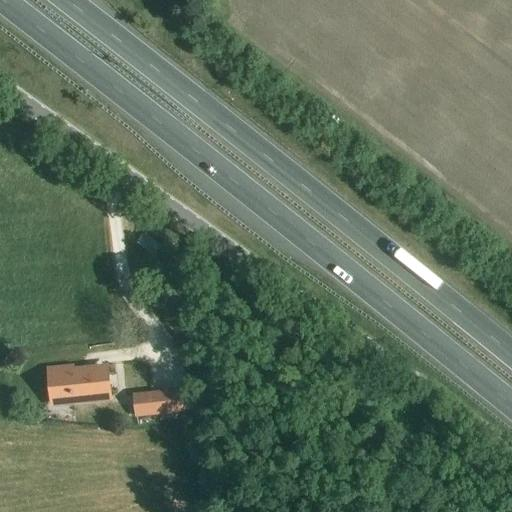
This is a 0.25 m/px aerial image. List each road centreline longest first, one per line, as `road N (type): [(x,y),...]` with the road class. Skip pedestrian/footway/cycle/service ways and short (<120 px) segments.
road 1 (trunk): [(0,0),(511,404)]
road 2 (unclassified): [(511,453),(0,91)]
road 3 (trunk): [(511,354),(66,0)]
